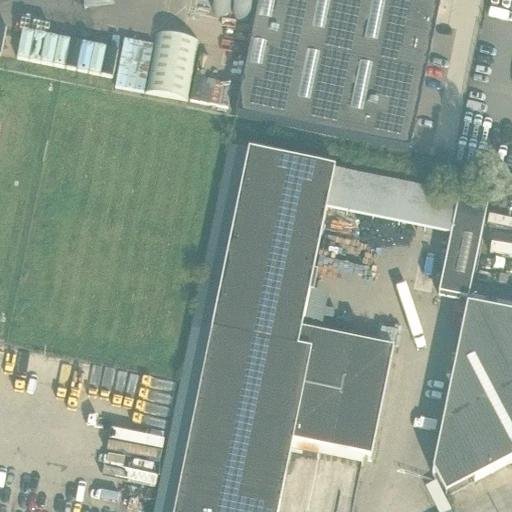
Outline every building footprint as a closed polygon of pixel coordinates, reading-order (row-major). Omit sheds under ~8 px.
[(214,0),(214,17),(244,18),(244,0),(214,0)] [(258,0),(234,118),(409,153),(439,0),(258,0)] [(144,83),(142,93),(186,101),(196,43),(153,35),(144,83)] [(277,511),(291,444),(370,460),(392,350),(300,331),(325,212),(329,193),(333,171),(334,171),(247,153),(229,149),(154,511),(277,511)] [(458,197),(450,237),(437,297),(466,303),(487,203),(458,197)] [(511,318),(466,310),(431,475),(460,460),(473,483),(511,462),(511,318)] [(1,436),(0,445),(0,484),(9,485),(14,437),(1,436)]
